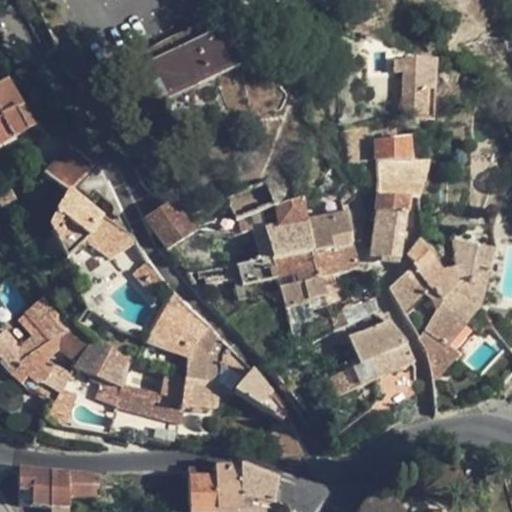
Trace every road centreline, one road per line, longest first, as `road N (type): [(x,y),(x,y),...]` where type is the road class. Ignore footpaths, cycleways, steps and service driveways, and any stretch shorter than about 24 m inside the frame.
road 1 (residential): [(325,476),(270,376),(144,241),(10,0)]
road 2 (residential): [(306,476),(242,461),(76,462),(0,452)]
road 3 (residential): [(511,435),(489,424),(446,425),(325,476)]
